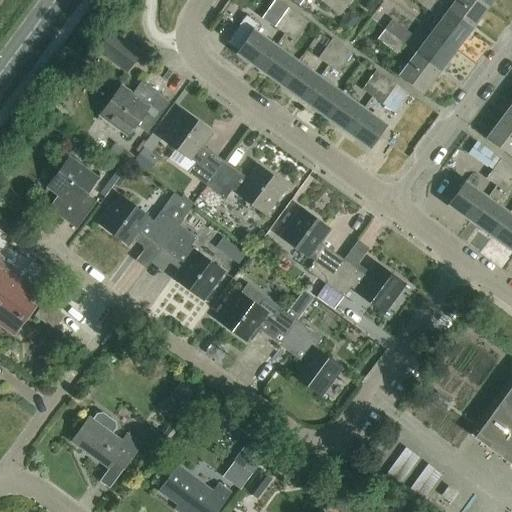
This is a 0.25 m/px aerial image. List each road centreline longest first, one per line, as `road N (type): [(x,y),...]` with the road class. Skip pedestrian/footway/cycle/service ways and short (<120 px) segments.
road 1 (residential): [(35,247),(318,448),(467,259)]
road 2 (residential): [(389,198),(197,66),(185,42),(198,0)]
road 3 (residential): [(389,198),(511,35)]
road 4 (residential): [(10,483),(11,462),(102,336)]
